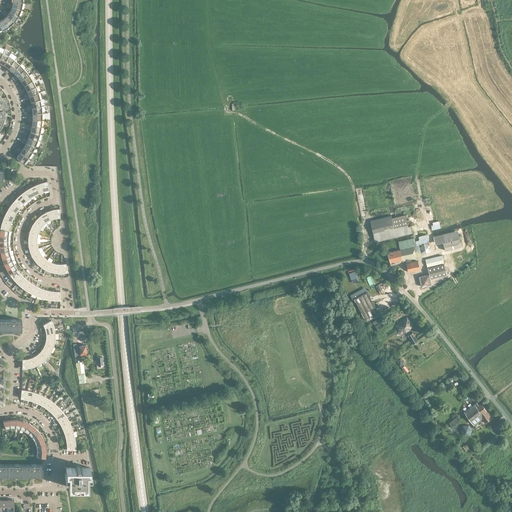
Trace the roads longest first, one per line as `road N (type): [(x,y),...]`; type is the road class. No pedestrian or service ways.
road 1 (unclassified): [(69,312),(167,306),(367,261),(412,298),(511,423)]
road 2 (residential): [(69,312),(66,281),(46,280),(21,258),(25,215),(55,197),(52,175),(25,175)]
